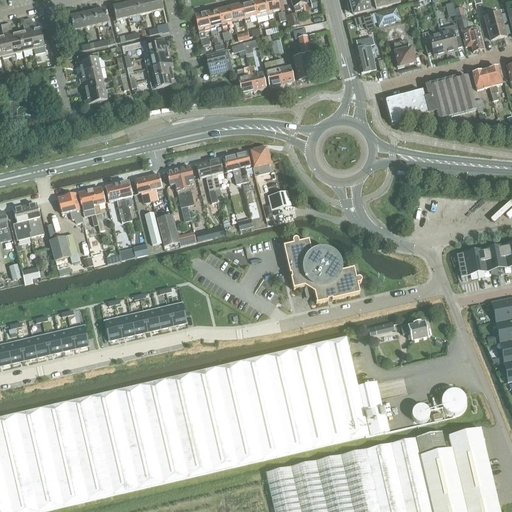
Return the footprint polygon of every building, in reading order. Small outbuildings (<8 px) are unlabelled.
[(140,16),(151,14),(148,0),(147,0),(136,3),(140,16)] [(160,0),(148,0),(151,14),(163,11),(160,0)] [(257,20),(268,17),(264,0),(253,3),(257,20)] [(276,0),(264,0),(268,17),(274,16),(273,13),(279,11),(276,0)] [(300,11),(299,6),(307,4),(306,0),(291,0),(295,12),(300,11)] [(321,6),(319,0),(315,0),(310,1),(311,8),(321,6)] [(349,0),(350,2),(347,3),(349,13),(353,12),(353,15),(369,12),(366,0),(349,0)] [(399,0),(379,0),(374,1),(376,10),(400,4),(399,0)] [(136,3),(125,5),(128,19),(140,16),(136,3)] [(257,20),(253,3),(241,6),(245,23),(250,22),(249,19),(256,17),(257,20)] [(116,22),(128,19),(125,5),(113,8),(116,22)] [(244,20),(245,23),(241,6),(229,9),(234,25),(238,24),(238,22),(244,20)] [(233,26),(234,25),(229,9),(218,11),(222,28),(227,27),(226,24),(233,23),(233,26)] [(378,28),(400,22),(397,9),(375,15),(378,28)] [(463,9),(455,11),(457,19),(465,17),(463,9)] [(105,10),(93,13),(97,27),(108,24),(105,10)] [(221,26),(222,28),(218,11),(206,14),(210,31),(216,30),(215,27),(221,26)] [(85,30),(97,27),(93,13),(82,15),(85,30)] [(204,33),(210,31),(206,14),(194,17),(198,32),(199,34),(200,40),(201,40),(203,47),(209,45),(208,38),(206,39),(204,33)] [(299,26),(296,14),(286,17),(290,29),(299,26)] [(491,41),(506,37),(500,14),(484,19),(491,41)] [(73,32),(85,30),(82,15),(70,18),(73,32)] [(359,19),(355,20),(357,27),(366,24),(368,30),(374,29),(373,22),(372,16),(359,19)] [(457,20),(460,32),(461,31),(468,30),(465,17),(457,20)] [(31,20),(27,21),(33,51),(34,51),(34,53),(35,56),(46,54),(44,48),(43,42),(41,34),(40,29),(34,31),(31,20)] [(24,33),(18,34),(23,53),(32,51),(32,53),(34,53),(34,51),(33,51),(27,21),(22,22),(24,33)] [(10,25),(6,26),(13,58),(15,57),(14,55),(23,53),(18,34),(13,35),(10,25)] [(159,29),(155,30),(156,35),(168,32),(167,25),(158,27),(159,29)] [(3,38),(0,38),(0,50),(2,58),(2,60),(11,58),(13,58),(6,26),(1,27),(3,38)] [(457,26),(439,31),(440,35),(446,55),(457,52),(457,50),(463,48),(457,26)] [(473,54),(484,51),(478,28),(468,30),(461,31),(465,49),(471,48),(473,54)] [(301,56),(311,53),(307,37),(306,38),(305,31),(293,33),(295,40),(297,40),(301,56)] [(428,33),(422,35),(428,57),(433,56),(434,58),(446,55),(440,35),(429,38),(428,33)] [(238,43),(244,42),(249,40),(248,34),(237,36),(238,43)] [(145,43),(140,44),(144,60),(144,59),(167,54),(166,48),(168,47),(167,44),(165,44),(163,38),(145,43)] [(361,75),(376,72),(371,47),(374,47),(373,38),(356,42),(358,50),(355,50),(361,75)] [(279,39),(271,41),(272,43),(272,44),(275,56),(283,54),(280,42),(279,39)] [(407,43),(407,42),(393,46),(395,53),(398,66),(397,67),(398,70),(405,68),(405,67),(415,64),(410,44),(409,42),(407,43)] [(232,48),(231,49),(231,50),(233,56),(239,54),(244,52),(244,51),(244,49),(243,45),(232,48)] [(216,54),(207,56),(209,67),(208,67),(210,77),(221,74),(228,73),(233,72),(230,58),(228,51),(216,54)] [(78,64),(76,64),(77,68),(79,67),(81,74),(100,70),(98,61),(97,59),(99,59),(98,54),(90,56),(91,61),(88,61),(87,56),(77,59),(78,64)] [(169,61),(167,54),(144,59),(147,70),(172,64),(171,60),(169,61)] [(238,80),(241,95),(243,95),(244,96),(247,95),(248,94),(253,93),(250,78),(249,75),(248,69),(245,56),(240,57),(242,70),(244,76),(245,76),(245,79),(238,80)] [(305,80),(311,79),(309,71),(315,70),(317,66),(315,59),(312,57),(306,58),(306,56),(293,59),(298,82),(299,81),(301,82),(304,81),(305,80)] [(283,61),(276,62),(282,86),(287,85),(291,84),(292,84),(294,83),(291,68),(285,70),(283,61)] [(276,62),(264,65),(269,88),(271,88),(272,89),(276,87),(277,87),(282,86),(276,62)] [(173,68),(172,64),(147,70),(149,80),(172,75),(170,69),(173,68)] [(253,67),(248,69),(249,75),(250,78),(253,93),(259,91),(260,92),(263,91),(263,90),(266,90),(262,75),(254,76),(254,74),(255,74),(253,67)] [(489,72),(485,73),(489,89),(491,96),(492,96),(494,103),(498,102),(496,94),(498,94),(496,87),(501,86),(497,69),(489,71),(489,72)] [(80,81),(81,85),(102,80),(100,70),(81,74),(82,81),(80,81)] [(477,92),(489,89),(485,73),(481,74),(481,73),(473,75),(477,92)] [(174,82),(172,75),(149,80),(152,91),(177,86),(176,82),(174,82)] [(468,78),(456,82),(455,79),(425,87),(426,91),(422,92),(404,97),(385,102),(391,125),(410,120),(428,116),(430,124),(437,122),(476,112),(468,78)] [(84,88),(86,95),(105,91),(102,80),(81,85),(82,89),(84,88)] [(201,85),(195,87),(196,93),(197,98),(209,96),(208,89),(202,90),(201,85)] [(107,102),(105,91),(86,95),(87,102),(85,102),(86,107),(107,102)] [(478,113),(485,111),(483,102),(475,103),(478,113)] [(485,116),(479,117),(481,125),(487,123),(485,116)] [(268,165),(270,164),(266,149),(250,153),(254,168),(252,168),(255,177),(270,174),(268,165)] [(247,153),(235,156),(242,185),(249,184),(245,169),(250,168),(247,153)] [(236,187),(242,185),(235,156),(223,159),(226,174),(233,172),(234,174),(233,174),(236,187)] [(219,160),(208,163),(218,204),(219,203),(216,191),(220,190),(217,176),(223,175),(219,160)] [(213,205),(218,204),(208,163),(196,166),(199,180),(206,179),(213,205)] [(190,168),(178,170),(187,208),(194,206),(188,183),(194,182),(190,168)] [(166,173),(170,188),(175,187),(184,224),(191,222),(187,208),(178,170),(166,173)] [(158,175),(146,178),(152,202),(156,201),(154,192),(162,190),(158,175)] [(146,178),(135,181),(138,196),(140,195),(143,205),(152,202),(146,178)] [(128,183),(117,186),(126,224),(132,222),(129,209),(131,208),(133,205),(131,198),(132,198),(128,183)] [(122,225),(126,224),(117,186),(106,188),(109,204),(116,202),(122,225)] [(101,189),(89,192),(98,227),(100,233),(105,232),(100,214),(99,206),(105,205),(101,189)] [(91,217),(94,228),(98,227),(89,192),(78,195),(82,210),(84,219),(91,217)] [(291,207),(288,192),(268,197),(272,211),(291,207)] [(82,224),(75,195),(58,200),(62,216),(70,214),(72,221),(74,221),(75,224),(77,225),(82,224)] [(30,234),(31,239),(44,236),(41,222),(40,222),(40,219),(37,205),(25,208),(31,234),(30,234)] [(25,208),(13,211),(17,225),(13,226),(17,243),(31,239),(30,234),(31,234),(25,208)] [(4,213),(0,213),(0,244),(11,242),(9,230),(8,230),(7,224),(4,213)] [(152,248),(161,245),(154,214),(145,216),(152,248)] [(164,248),(179,244),(172,216),(157,220),(164,248)] [(237,224),(239,231),(253,228),(251,220),(237,224)] [(222,228),(210,231),(213,240),(225,237),(222,228)] [(210,231),(195,235),(198,243),(213,240),(210,231)] [(74,236),(65,238),(70,259),(72,265),(80,263),(74,236)] [(196,244),(194,237),(179,240),(181,248),(196,244)] [(49,242),(54,263),(55,262),(57,272),(69,269),(67,260),(68,260),(70,259),(65,238),(49,242)] [(294,290),(304,288),(306,289),(313,293),(314,294),(340,273),(340,270),(340,266),(338,263),(337,260),(334,257),(332,255),(328,254),(325,253),(322,253),(318,253),(315,254),(312,256),(309,242),(299,244),(298,242),(298,241),(297,240),(296,240),(295,240),(294,240),(293,241),(293,242),(292,243),(293,243),(293,245),(285,247),(283,248),(289,271),(290,275),(292,275),(293,279),(291,279),(292,285),(293,288),(294,291),(294,290)] [(511,245),(503,247),(507,269),(510,269),(510,266),(511,265),(511,245)] [(503,247),(493,249),(497,268),(504,267),(504,270),(507,269),(503,247)] [(146,248),(133,251),(135,259),(148,256),(146,248)] [(493,249),(483,251),(487,273),(490,273),(490,270),(497,268),(493,249)] [(483,251),(473,253),(477,272),(484,271),(484,274),(487,273),(483,251)] [(477,272),(473,253),(457,257),(461,278),(470,277),(470,274),(477,272)] [(91,259),(83,261),(86,270),(93,268),(91,259)] [(9,268),(13,282),(21,279),(17,266),(9,268)] [(357,285),(359,285),(360,285),(360,284),(361,284),(362,283),(362,282),(362,281),(361,281),(361,280),(360,280),(360,279),(359,279),(358,279),(356,280),(354,270),(340,273),(314,294),(317,305),(316,305),(328,303),(328,301),(332,300),(332,302),(333,301),(360,295),(357,285)] [(22,276),(23,282),(30,280),(40,278),(38,272),(22,276)] [(511,299),(494,303),(498,324),(511,321),(511,299)] [(179,306),(166,309),(171,329),(184,326),(179,306)] [(166,309),(153,312),(158,332),(171,329),(166,309)] [(153,312),(140,314),(145,335),(158,332),(153,312)] [(140,314),(128,317),(132,338),(145,335),(140,314)] [(128,317),(115,320),(119,341),(132,338),(128,317)] [(115,320),(102,323),(107,344),(119,341),(115,320)] [(511,341),(511,321),(498,324),(502,344),(511,341)] [(428,337),(430,337),(428,330),(427,331),(425,323),(421,324),(421,322),(413,324),(413,326),(401,329),(403,336),(409,335),(411,342),(429,338),(428,337)] [(392,324),(375,328),(377,336),(394,331),(392,324)] [(82,328),(70,331),(74,351),(87,348),(82,328)] [(70,331),(57,334),(61,354),(74,351),(70,331)] [(57,334),(44,337),(48,357),(61,354),(57,334)] [(44,337),(31,340),(36,360),(48,357),(44,337)] [(0,511),(43,511),(188,479),(369,437),(389,432),(384,409),(382,409),(376,383),(358,388),(346,338),(0,418),(0,511)] [(31,340),(18,343),(23,363),(36,360),(31,340)] [(506,364),(511,362),(511,341),(502,344),(506,364)] [(18,343),(5,346),(10,366),(23,363),(18,343)] [(5,346),(0,346),(0,368),(10,366),(5,346)] [(445,411),(448,414),(451,416),(455,417),(459,417),(463,415),(466,412),(468,409),(469,404),(468,400),(466,397),(463,393),(458,391),(454,391),(449,393),(446,396),(443,401),(443,406),(445,411)] [(441,433),(265,474),(273,511),(499,511),(493,485),(491,476),(480,430),(449,438),(451,450),(446,451),(441,433)]
